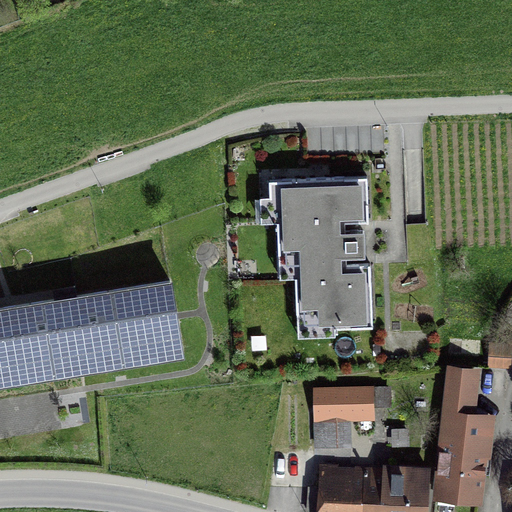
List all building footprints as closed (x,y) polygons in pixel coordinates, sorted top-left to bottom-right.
[(345,231),(344,221),(368,220),(366,175),(269,179),(269,196),(276,196),(278,252),(294,251),(297,311),(313,310),(313,327),(372,325),(370,263),(346,264),(346,254),(363,253),(362,230),(345,231)] [(0,389),(185,361),(173,283),(0,309),(0,389)] [(490,342),(488,363),(509,366),(511,345),(490,342)] [(436,494),(479,499),(488,417),(468,415),(473,371),(450,368),(436,494)] [(387,387),(316,388),(317,445),(349,444),(348,418),(373,417),(372,402),(387,402),(387,387)] [(425,511),(428,467),(390,465),(390,468),(355,466),(354,472),(336,471),(336,465),(324,465),(324,462),(322,461),(320,486),(310,486),(308,511),(319,511),(425,511)]
